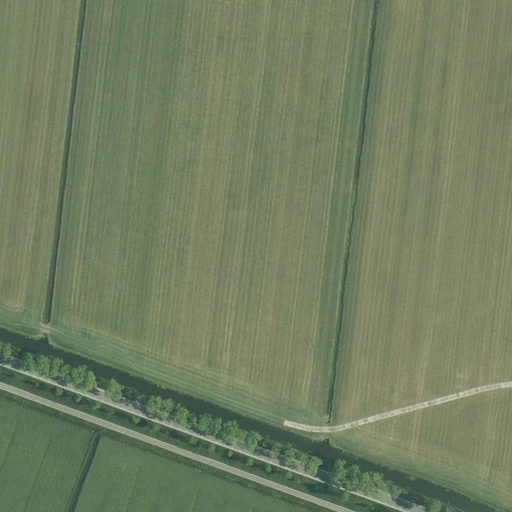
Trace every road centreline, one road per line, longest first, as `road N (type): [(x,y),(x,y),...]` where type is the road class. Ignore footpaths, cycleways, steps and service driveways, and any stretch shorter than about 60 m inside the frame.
road 1 (tertiary): [(421,511),(0,360)]
road 2 (track): [(511,383),(336,429),(285,425)]
